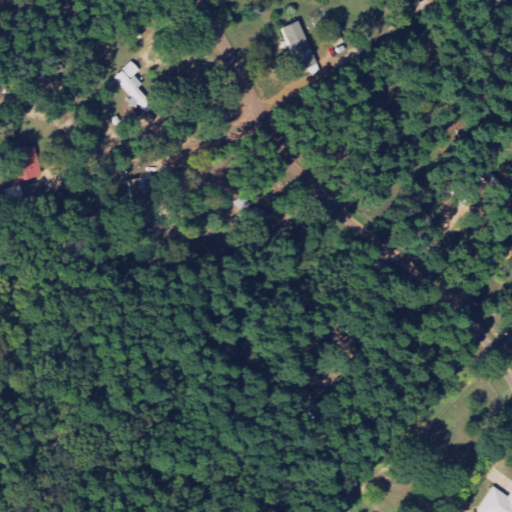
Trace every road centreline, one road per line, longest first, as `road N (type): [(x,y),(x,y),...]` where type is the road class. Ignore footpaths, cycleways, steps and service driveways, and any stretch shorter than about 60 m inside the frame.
road 1 (residential): [(194,0),(294,168),(446,301),(511,379)]
road 2 (residential): [(294,168),(447,32)]
